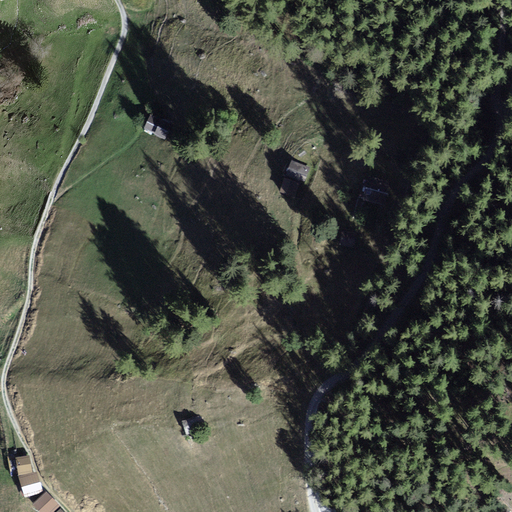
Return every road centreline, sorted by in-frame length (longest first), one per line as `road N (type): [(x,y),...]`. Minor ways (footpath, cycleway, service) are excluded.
road 1 (track): [(122,0),(130,38),(63,179),(6,379),(42,482),(66,511)]
road 2 (track): [(317,511),(306,428),(313,405),(403,303),(459,180),(499,137),(511,83)]
